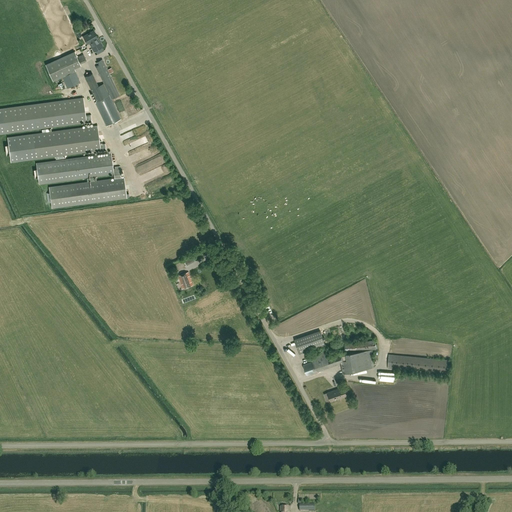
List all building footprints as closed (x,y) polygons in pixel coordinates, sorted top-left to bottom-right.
[(103,46),(93,30),(83,36),(87,44),(89,43),(94,52),(103,46)] [(62,57),(45,64),(53,81),(62,77),(67,88),(80,82),(75,71),(76,71),(74,67),(86,61),(83,54),(77,57),(74,51),(62,57)] [(111,99),(120,95),(102,59),(97,61),(99,64),(95,66),(111,99)] [(98,86),(92,72),(85,76),(96,101),(95,101),(107,126),(121,119),(105,85),(104,85),(103,83),(98,86)] [(83,98),(0,108),(0,133),(26,130),(91,121),(91,115),(85,116),(83,98)] [(42,132),(7,137),(8,144),(10,155),(11,161),(28,159),(32,158),(35,158),(105,149),(104,143),(99,144),(97,125),(51,131),(51,128),(42,129),(42,132)] [(154,145),(147,148),(150,155),(157,151),(154,145)] [(109,153),(36,162),(37,168),(38,177),(39,183),(113,173),(113,174),(114,178),(96,180),(96,176),(86,178),(87,181),(49,186),(50,192),(51,201),(52,207),(126,197),(126,196),(125,192),(125,191),(123,177),(120,177),(120,175),(119,168),(115,169),(113,169),(111,153),(110,153),(109,153)] [(193,255),(182,261),(183,262),(185,262),(187,265),(194,260),(193,258),(194,257),(193,255)] [(183,289),(193,285),(188,272),(178,275),(183,289)] [(264,309),(269,306),(266,300),(261,303),(264,309)] [(311,355),(309,350),(325,344),(320,330),(295,339),(300,353),(307,350),(310,358),(311,358),(313,362),(303,365),(306,375),(344,363),(340,352),(327,357),(325,351),(311,355)] [(345,373),(374,367),(371,350),(376,349),(375,340),(344,344),(345,353),(346,359),(343,360),(345,373)] [(448,374),(449,360),(389,354),(387,368),(448,374)] [(331,401),(347,396),(344,387),(328,393),(331,401)]
